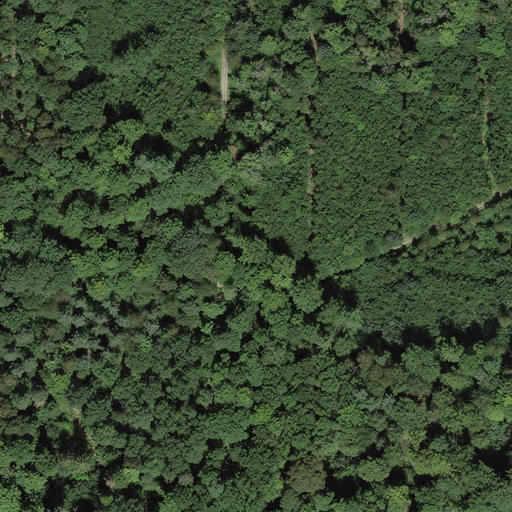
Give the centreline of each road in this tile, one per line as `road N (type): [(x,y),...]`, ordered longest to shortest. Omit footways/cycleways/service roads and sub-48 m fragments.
road 1 (track): [(511,186),(340,271),(0,418)]
road 2 (track): [(229,0),(209,511)]
